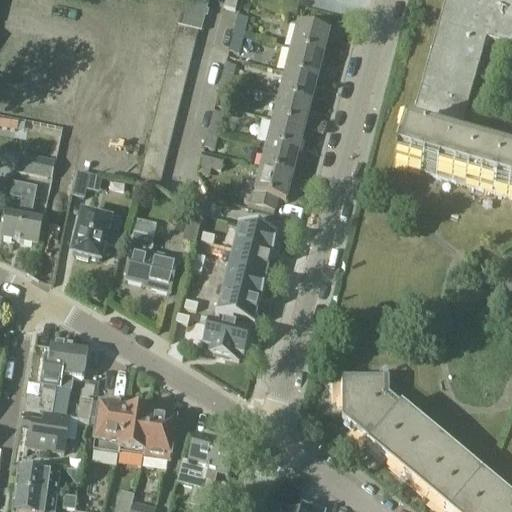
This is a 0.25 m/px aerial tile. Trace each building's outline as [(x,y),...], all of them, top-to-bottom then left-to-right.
[(184,0),(177,27),(198,32),(201,33),(208,0),(184,0)] [(235,12),(237,0),(225,0),(224,9),(235,12)] [(511,163),(455,147),(485,39),(511,46),(511,0),(445,0),(408,133),(403,132),(394,166),(511,199),(511,163)] [(107,16),(101,48),(133,55),(148,58),(154,26),(107,16)] [(238,17),(233,35),(243,37),(248,20),(238,17)] [(297,26),(291,50),(323,58),(329,34),(297,26)] [(177,27),(175,37),(195,42),(198,32),(177,27)] [(238,56),(243,37),(233,35),(229,54),(238,56)] [(175,37),(172,49),(192,54),(195,42),(175,37)] [(172,49),(169,61),(190,66),(192,54),(172,49)] [(323,58),(291,50),(285,74),(317,82),(323,58)] [(133,55),(130,69),(158,74),(161,60),(148,58),(133,55)] [(169,61),(166,72),(187,77),(190,66),(169,61)] [(221,83),(231,85),(235,68),(226,65),(221,83)] [(166,72),(164,84),(184,89),(187,77),(166,72)] [(317,82),(285,74),(279,98),(311,106),(317,82)] [(231,85),(221,83),(216,102),(226,104),(231,85)] [(164,84),(161,95),(181,100),(184,89),(164,84)] [(131,87),(128,100),(139,103),(156,106),(158,92),(131,87)] [(161,95),(158,106),(179,111),(181,100),(161,95)] [(108,96),(98,143),(129,150),(139,103),(128,100),(108,96)] [(311,106),(279,98),(273,122),(305,130),(311,106)] [(511,108),(497,104),(492,121),(511,126),(511,108)] [(158,106),(155,118),(176,123),(179,111),(158,106)] [(209,131),(219,134),(223,116),(213,113),(209,131)] [(155,118),(152,129),(173,134),(176,123),(155,118)] [(0,120),(0,130),(17,133),(18,123),(0,120)] [(305,130),(273,122),(267,146),(299,154),(305,130)] [(152,129),(150,141),(170,146),(173,134),(152,129)] [(219,134),(209,131),(204,150),(214,153),(219,134)] [(170,146),(150,141),(147,152),(167,157),(170,146)] [(299,154),(267,146),(261,170),(293,178),(299,154)] [(167,157),(147,152),(144,163),(165,169),(167,157)] [(202,156),(199,169),(221,174),(224,161),(202,156)] [(52,181),(55,164),(18,157),(15,174),(52,181)] [(162,180),(165,169),(144,163),(141,175),(162,180)] [(293,178),(261,170),(255,195),(247,193),(244,205),(275,213),(278,201),(286,203),(293,178)] [(89,178),(77,175),(72,199),(84,201),(89,178)] [(162,180),(141,175),(138,186),(159,191),(162,180)] [(37,247),(43,220),(31,217),(37,190),(14,185),(11,198),(23,200),(20,215),(8,212),(8,213),(3,212),(1,223),(5,223),(2,240),(37,247)] [(203,219),(191,216),(185,241),(196,244),(198,239),(203,219)] [(122,227),(83,217),(72,257),(77,258),(76,261),(88,264),(88,261),(99,264),(102,256),(104,248),(115,251),(122,227)] [(238,229),(232,252),(272,262),(278,239),(238,229)] [(128,255),(133,256),(127,282),(151,288),(151,290),(171,295),(178,263),(149,256),(150,254),(152,252),(153,247),(152,245),(153,239),(133,234),(128,255)] [(215,239),(203,236),(201,245),(213,248),(215,239)] [(232,252),(227,274),(266,284),(272,262),(232,252)] [(193,257),(191,265),(203,269),(205,261),(193,257)] [(191,265),(189,273),(201,276),(203,269),(191,265)] [(227,274),(221,297),(261,307),(266,284),(227,274)] [(221,297),(215,320),(255,330),(261,307),(221,297)] [(199,307),(186,304),(184,312),(196,315),(199,307)] [(190,320),(178,317),(175,326),(188,329),(190,320)] [(209,325),(202,351),(204,351),(203,357),(240,366),(241,361),(244,361),(250,336),(209,325)] [(52,347),(50,360),(46,360),(41,387),(44,387),(41,403),(27,400),(25,412),(52,416),(56,390),(60,391),(66,349),(52,347)] [(88,353),(66,349),(60,391),(71,393),(73,381),(83,382),(88,353)] [(452,511),(511,511),(511,501),(390,399),(390,382),(343,381),(343,420),(452,511)] [(77,420),(89,422),(93,402),(81,400),(77,420)] [(120,456),(120,454),(121,449),(127,410),(128,403),(110,400),(109,404),(101,402),(93,452),(120,456)] [(127,455),(144,457),(145,449),(151,414),(127,410),(121,449),(120,454),(127,455)] [(145,449),(144,457),(170,461),(172,449),(175,449),(177,442),(173,441),(176,422),(167,420),(168,416),(151,414),(145,449)] [(31,426),(27,449),(26,451),(63,457),(69,420),(43,416),(41,428),(31,426)] [(89,423),(79,421),(77,430),(88,431),(89,423)] [(189,506),(198,508),(213,449),(215,442),(195,436),(181,487),(193,490),(189,506)] [(235,447),(215,442),(213,449),(198,508),(205,510),(212,485),(214,485),(217,475),(227,477),(235,447)] [(15,493),(57,500),(60,478),(18,472),(15,493)] [(75,488),(79,489),(81,474),(67,472),(67,476),(75,488)] [(55,511),(57,500),(15,493),(12,511),(55,511)] [(129,511),(132,505),(134,497),(121,494),(116,511),(129,511)] [(74,511),(76,501),(64,499),(62,511),(65,511),(74,511)]
